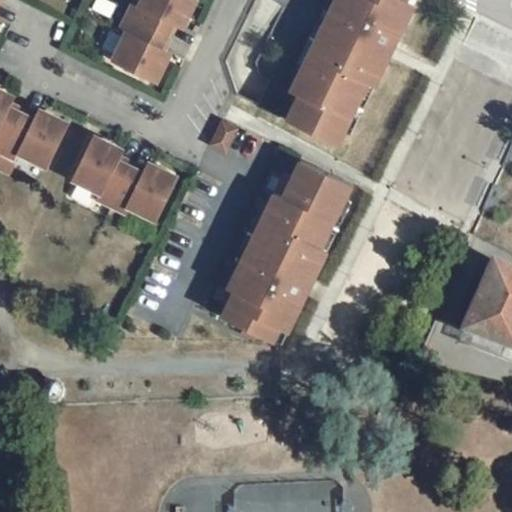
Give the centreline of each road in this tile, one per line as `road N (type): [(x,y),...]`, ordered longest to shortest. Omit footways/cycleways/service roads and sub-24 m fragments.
road 1 (residential): [(168,317),(240,169),(176,138)]
road 2 (residential): [(36,31),(21,62),(176,138)]
road 3 (residential): [(176,138),(240,0)]
